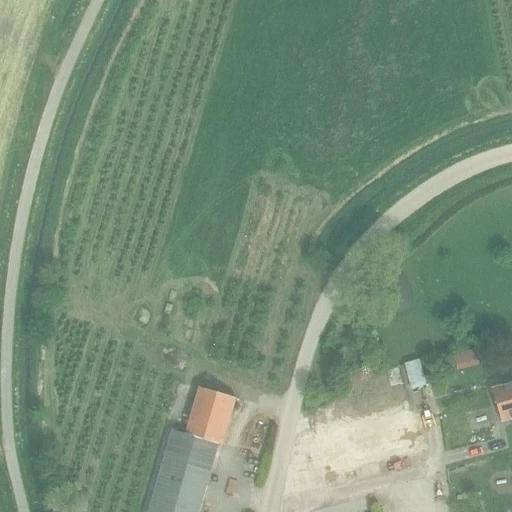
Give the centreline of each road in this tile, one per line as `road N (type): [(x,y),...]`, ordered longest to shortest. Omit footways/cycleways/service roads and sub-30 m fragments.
road 1 (unclassified): [(24,511),(4,401),(11,267),(36,147),(97,0)]
road 2 (unclassified): [(511,152),(422,191),(356,252),(315,321),(265,511)]
